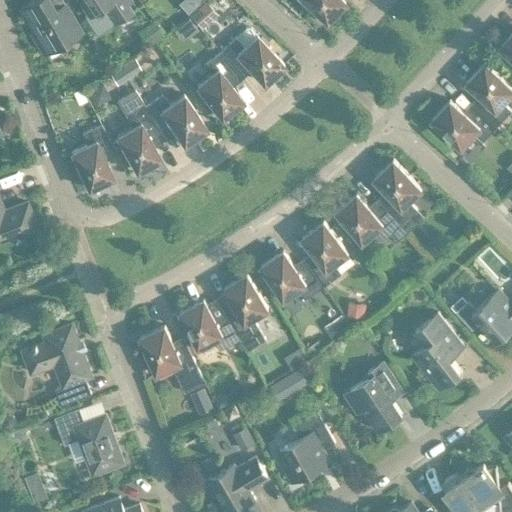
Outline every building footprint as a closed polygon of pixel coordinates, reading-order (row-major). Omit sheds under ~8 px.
[(81,33),(64,3),(53,10),(47,0),(32,0),(19,8),(33,31),(30,33),(43,55),(81,33)] [(78,0),(88,14),(84,17),(96,35),(131,11),(126,3),(130,0),(78,0)] [(186,13),(201,0),(180,0),(177,3),(186,13)] [(302,0),(299,3),(311,15),(314,11),(325,21),(344,1),(342,0),(302,0)] [(153,21),(138,32),(148,45),(163,34),(153,21)] [(219,51),(238,74),(248,66),(263,83),(283,64),(250,28),(245,27),(219,51)] [(511,31),(498,46),(511,58),(511,31)] [(228,82),(238,74),(219,51),(202,65),(209,74),(195,85),(220,117),(242,100),(228,82)] [(98,66),(104,78),(128,65),(123,54),(98,66)] [(474,106),(496,126),(510,110),(502,102),(511,91),(511,87),(484,62),(465,82),(482,97),(474,106)] [(143,106),(144,106),(134,90),(116,100),(131,127),(116,136),(136,171),(159,158),(148,138),(159,131),(143,106)] [(143,106),(159,131),(170,124),(183,143),(205,128),(183,94),(168,104),(161,94),(144,106),(143,106)] [(496,126),(474,106),(466,115),(449,99),(430,119),(460,147),(472,134),(481,142),(496,126)] [(70,151),(87,188),(112,177),(102,156),(114,150),(100,124),(81,133),(86,144),(70,151)] [(400,225),(400,224),(416,209),(408,200),(421,188),(393,159),(373,177),(388,194),(380,202),(400,225)] [(407,232),(400,224),(400,225),(380,202),(371,210),(356,193),(335,210),(361,241),(375,230),(383,239),(390,233),(396,241),(407,232)] [(0,240),(35,227),(26,202),(2,211),(0,205),(0,240)] [(323,220),(301,237),(314,255),(305,262),(322,286),(340,273),(333,263),(347,253),(323,220)] [(471,255),(487,279),(499,271),(482,247),(471,255)] [(322,286),(305,262),(295,269),(282,250),(260,265),(282,299),(297,289),(304,299),(322,286)] [(234,307),(224,313),(239,339),(238,339),(246,353),(267,340),(253,317),(267,308),(246,273),(223,287),(234,307)] [(511,325),(511,298),(509,300),(498,288),(475,309),(461,294),(449,306),(471,330),(480,322),(496,339),(511,325)] [(239,339),(224,313),(213,319),(203,298),(179,311),(197,347),(213,339),(219,350),(238,339),(239,339)] [(411,354),(438,388),(449,379),(450,381),(456,381),(461,377),(461,372),(449,356),(463,345),(437,312),(414,330),(425,343),(411,354)] [(60,404),(90,393),(85,378),(90,376),(71,323),(43,334),(45,341),(22,350),(30,373),(54,364),(62,385),(54,388),(60,404)] [(139,336),(155,373),(171,366),(183,392),(204,383),(184,341),(173,346),(164,325),(139,336)] [(392,400),(403,392),(382,361),(367,371),(369,375),(343,393),(356,412),(363,408),(378,430),(401,414),(392,400)] [(79,438),(92,474),(123,462),(104,414),(83,421),(78,408),(54,418),(64,444),(79,438)] [(317,410),(292,424),(299,436),(279,448),(287,462),(282,465),(291,481),(296,478),(301,480),(308,476),(310,471),(329,460),(322,448),(334,442),(317,410)] [(243,434),(233,417),(218,426),(210,412),(192,422),(210,453),(243,434)] [(226,511),(233,511),(254,500),(248,489),(267,477),(255,456),(235,467),(233,463),(207,479),(226,511)] [(485,467),(483,464),(475,468),(466,469),(466,468),(465,468),(465,475),(459,479),(455,473),(440,483),(459,511),(469,511),(481,504),(497,503),(497,511),(511,500),(511,494),(503,481),(498,484),(496,466),(485,467)] [(122,477),(105,480),(107,493),(124,490),(122,477)] [(123,510),(119,508),(116,509),(113,500),(118,497),(118,496),(82,510),(83,511),(141,511),(138,504),(123,510)] [(433,511),(433,510),(430,511),(416,511),(410,502),(400,509),(398,506),(393,505),(385,510),(384,511),(433,511)]
